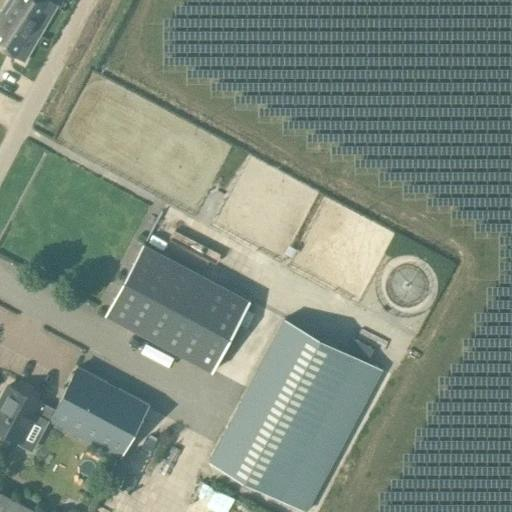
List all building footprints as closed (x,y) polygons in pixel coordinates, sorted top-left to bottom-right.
[(8,0),(0,13),(0,44),(25,60),(59,6),(49,0),(8,0)] [(145,247),(110,311),(209,366),(244,302),(145,247)] [(302,509),(380,369),(283,315),(205,456),(302,509)] [(121,452),(146,404),(148,401),(77,364),(55,405),(8,381),(1,395),(5,397),(0,406),(0,425),(21,437),(36,408),(121,452)] [(28,511),(0,496),(0,511),(28,511)]
